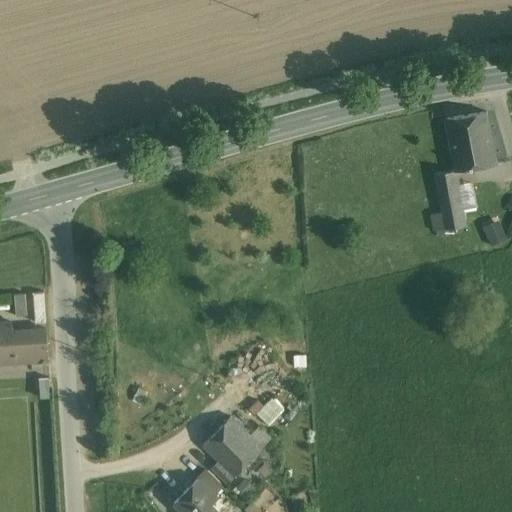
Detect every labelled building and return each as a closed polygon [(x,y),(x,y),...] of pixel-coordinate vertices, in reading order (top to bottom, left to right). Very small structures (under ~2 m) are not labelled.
[(487,112),(445,118),(455,170),(456,170),(496,164),(487,112)] [(455,170),(434,174),(436,186),(458,182),(456,170),(455,170)] [(472,180),(458,182),(463,207),(477,204),(472,180)] [(458,182),(436,186),(441,211),(463,207),(458,182)] [(463,207),(441,211),(441,213),(444,229),(466,225),(463,207)] [(441,213),(431,215),(434,231),(444,229),(441,213)] [(507,239),(501,226),(485,232),(491,246),(507,239)] [(49,320),(47,292),(36,292),(37,321),(49,320)] [(25,293),(14,294),(16,316),(27,315),(25,293)] [(12,322),(0,322),(0,364),(48,361),(46,328),(12,331),(12,322)] [(231,417),(204,445),(219,460),(234,475),(248,461),(261,448),(231,417)] [(292,454),(281,442),(273,449),(284,461),(292,454)] [(277,463),(261,448),(248,461),(264,476),(277,463)] [(234,475),(219,460),(208,471),(223,486),(234,475)] [(223,486),(208,471),(199,479),(215,494),(223,486)] [(198,478),(174,502),(183,511),(216,511),(218,511),(211,504),(218,497),(215,494),(199,479),(198,478)] [(261,511),(252,502),(246,508),(250,511),(261,511)]
